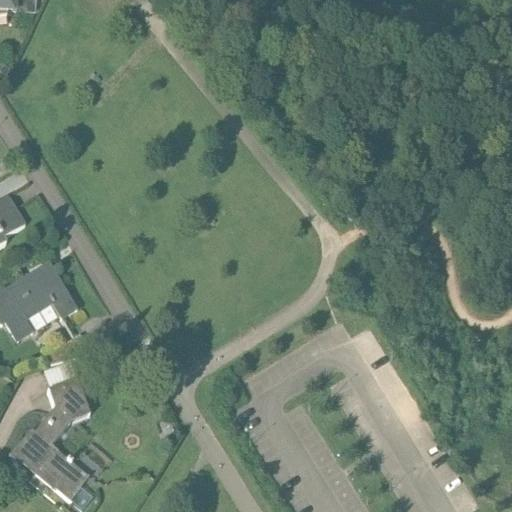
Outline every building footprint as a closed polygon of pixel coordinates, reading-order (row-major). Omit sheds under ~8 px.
[(0,0),(0,19),(6,19),(6,13),(11,13),(12,1),(33,3),(33,0),(0,0)] [(2,244),(24,229),(24,228),(21,230),(12,215),(14,213),(6,200),(0,203),(0,249),(4,247),(2,244)] [(51,267),(50,266),(0,296),(0,327),(1,328),(5,326),(17,346),(32,336),(24,322),(49,306),(60,324),(61,323),(60,321),(74,312),(75,315),(76,314),(49,268),(51,267)] [(79,339),(78,338),(45,359),(44,359),(50,368),(90,358),(90,357),(88,358),(77,340),(79,339)] [(10,457),(9,458),(8,460),(19,469),(25,462),(38,473),(35,476),(53,492),(70,506),(71,505),(68,502),(85,483),(50,451),(70,425),(88,420),(76,384),(47,394),(47,395),(53,414),(27,446),(23,443),(12,458),(10,457)]
